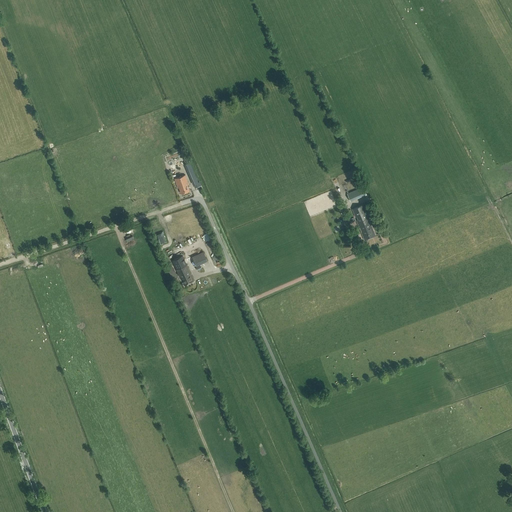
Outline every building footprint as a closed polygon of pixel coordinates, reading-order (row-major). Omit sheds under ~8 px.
[(194,184),(198,183),(189,162),(187,158),(183,159),(185,164),(194,184)] [(189,190),(188,185),(189,184),(185,175),(175,178),(178,188),(179,188),(181,193),(189,190)] [(364,187),(347,193),(350,200),(366,194),(364,187)] [(366,213),(362,205),(352,209),(355,217),(357,217),(359,220),(356,221),(359,226),(370,222),(366,213)] [(370,222),(359,226),(360,229),(361,229),(361,231),(361,232),(364,240),(376,235),(370,222)] [(196,266),(207,261),(203,252),(192,257),(196,266)] [(194,280),(187,264),(183,256),(172,261),(180,277),(181,277),(185,284),(194,280)]
